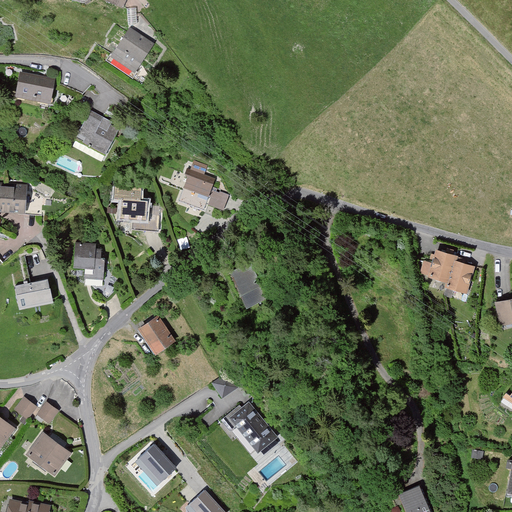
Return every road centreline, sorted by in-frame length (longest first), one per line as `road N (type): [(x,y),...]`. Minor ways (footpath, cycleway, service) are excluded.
road 1 (residential): [(74,366),(181,268),(285,201),(313,197),(511,255)]
road 2 (residential): [(91,511),(96,464),(74,366)]
